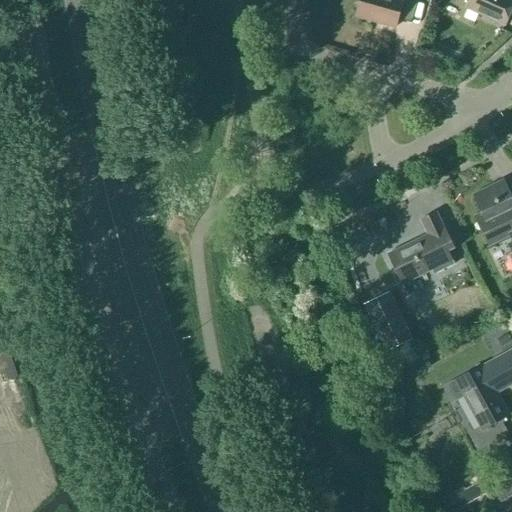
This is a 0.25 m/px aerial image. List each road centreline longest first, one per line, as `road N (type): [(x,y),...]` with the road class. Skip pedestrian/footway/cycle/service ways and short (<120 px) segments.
road 1 (secondary): [(223,511),(148,302),(79,0)]
road 2 (secondary): [(26,0),(67,209),(168,511)]
road 3 (residential): [(385,79),(309,57),(293,43),(293,0)]
